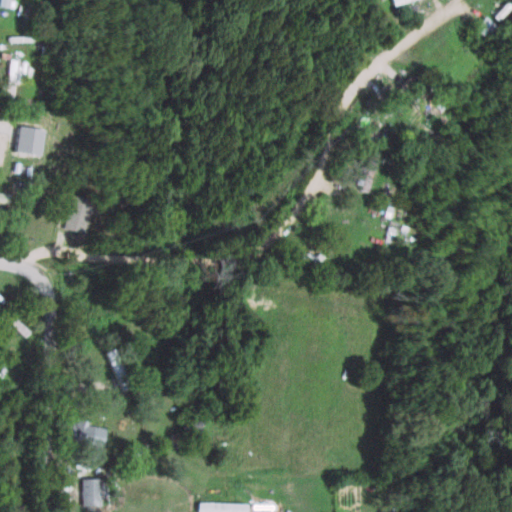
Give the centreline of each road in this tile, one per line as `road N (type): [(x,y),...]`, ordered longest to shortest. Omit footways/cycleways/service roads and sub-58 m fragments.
road 1 (residential): [(47,269),(252,250),(300,194),(352,76),(469,0)]
road 2 (residential): [(44,484),(47,269)]
